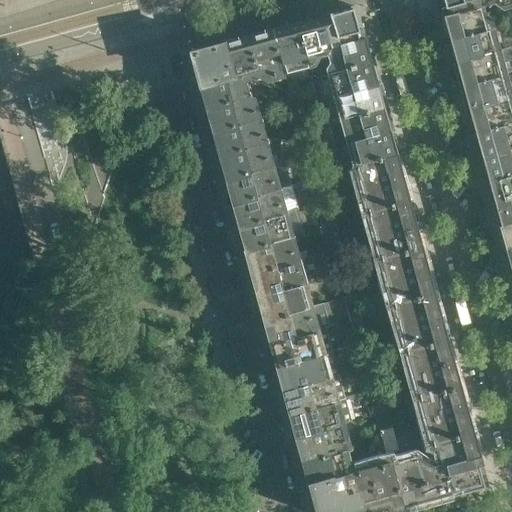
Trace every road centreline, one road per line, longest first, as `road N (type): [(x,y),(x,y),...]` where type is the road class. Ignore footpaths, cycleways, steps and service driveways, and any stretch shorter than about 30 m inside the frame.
road 1 (residential): [(146,0),(290,511)]
road 2 (residential): [(511,400),(391,0)]
road 3 (tertiary): [(0,37),(136,0)]
